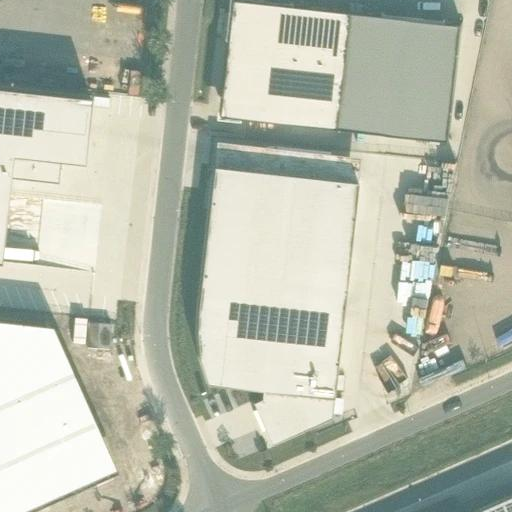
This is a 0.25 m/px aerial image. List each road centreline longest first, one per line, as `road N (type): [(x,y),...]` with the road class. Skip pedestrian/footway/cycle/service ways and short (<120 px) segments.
road 1 (unclassified): [(216,511),(154,342),(191,0)]
road 2 (unclassified): [(511,379),(217,511)]
road 3 (unclassified): [(374,511),(511,449)]
